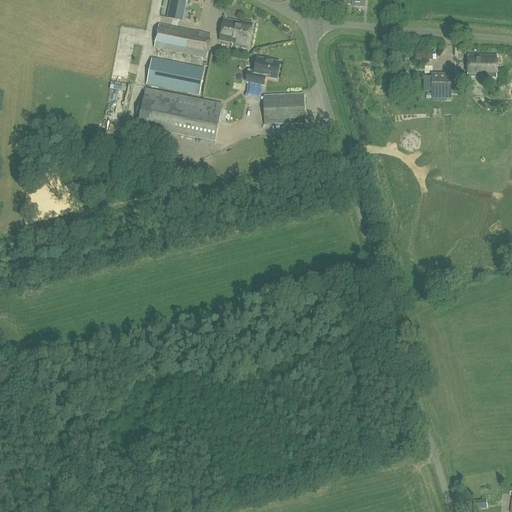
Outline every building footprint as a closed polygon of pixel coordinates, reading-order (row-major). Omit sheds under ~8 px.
[(171,0),(168,18),(182,21),(185,0),(171,0)] [(232,0),(217,0),(228,9),(234,1),(232,0)] [(325,11),(326,1),(316,0),(316,10),(325,11)] [(248,48),(253,23),(243,21),(242,23),(224,19),(220,41),(236,44),(235,46),(241,47),(241,48),(247,49),(247,48),(248,48)] [(207,58),(212,35),(159,25),(155,48),(207,58)] [(416,59),(433,60),(432,52),(416,51),(416,59)] [(497,77),(498,56),(468,55),(468,77),(497,77)] [(277,79),(281,63),(257,58),(255,72),(249,71),(247,82),(264,85),(266,77),(277,79)] [(200,95),(205,69),(153,59),(147,85),(200,95)] [(432,94),(452,94),(452,73),(432,73),(432,94)] [(215,143),(222,105),(146,90),(139,128),(215,143)] [(265,125),(305,123),(304,94),(264,96),(265,125)] [(209,177),(206,166),(177,173),(180,184),(209,177)] [(322,186),(329,184),(327,178),(320,180),(322,186)] [(473,501),(475,509),(488,507),(486,499),(473,501)]
